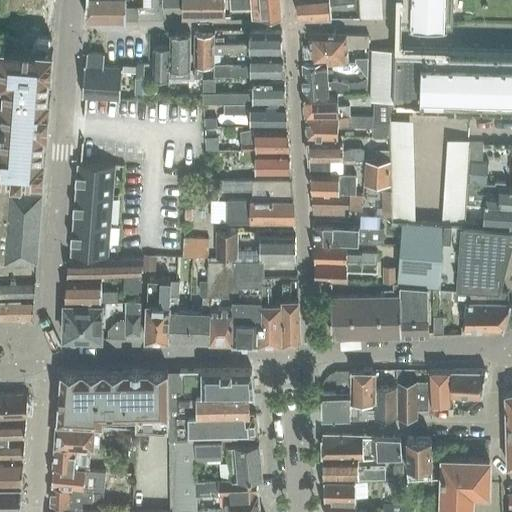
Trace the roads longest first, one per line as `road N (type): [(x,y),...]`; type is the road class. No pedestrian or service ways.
road 1 (tertiary): [(47,352),(73,0)]
road 2 (residential): [(299,427),(501,428),(496,348)]
road 3 (tertiary): [(47,352),(296,355)]
road 4 (residential): [(296,355),(496,348)]
